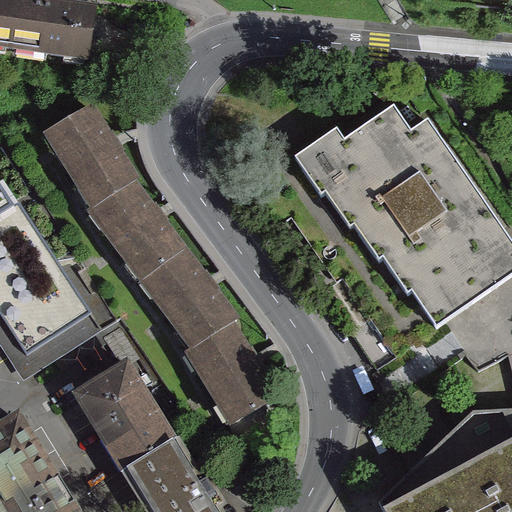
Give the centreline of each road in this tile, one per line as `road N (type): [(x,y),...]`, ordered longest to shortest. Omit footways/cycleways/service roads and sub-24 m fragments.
road 1 (residential): [(222,45),(196,60),(177,94),(172,138),(182,171),(319,361),(330,438),(297,511)]
road 2 (residential): [(511,59),(248,38),(222,45)]
road 3 (residential): [(108,511),(34,388),(0,406)]
